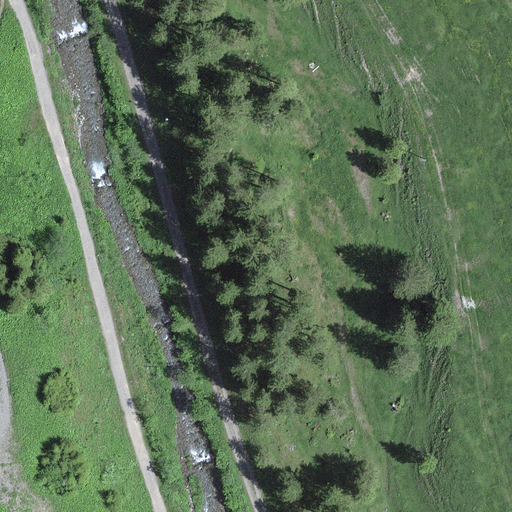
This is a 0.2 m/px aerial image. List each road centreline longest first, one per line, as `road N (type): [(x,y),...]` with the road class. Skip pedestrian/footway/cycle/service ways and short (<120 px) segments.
road 1 (track): [(260,511),(107,0)]
road 2 (track): [(364,0),(423,135),(508,511)]
road 3 (track): [(160,511),(16,0)]
